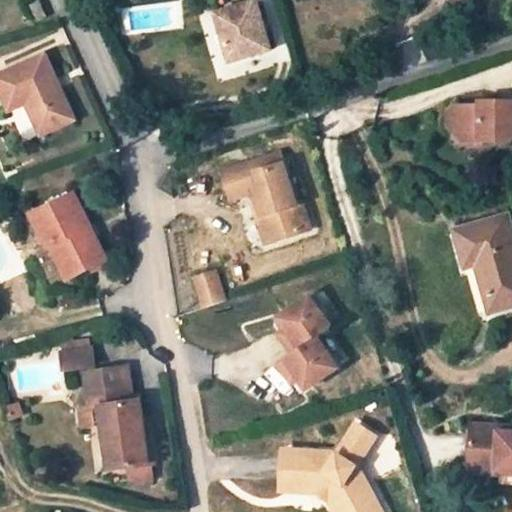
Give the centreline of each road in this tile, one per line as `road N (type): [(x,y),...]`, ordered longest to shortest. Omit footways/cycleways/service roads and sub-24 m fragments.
road 1 (residential): [(136,157),(511,40)]
road 2 (residential): [(199,511),(136,157)]
road 3 (residential): [(136,157),(75,0)]
